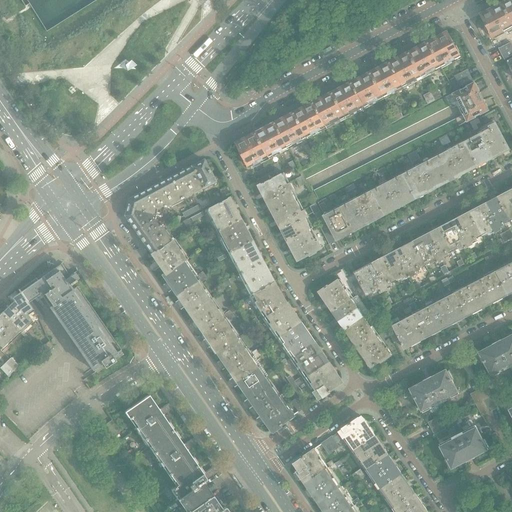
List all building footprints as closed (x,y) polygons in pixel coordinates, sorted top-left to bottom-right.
[(511,1),(511,2),(510,1),(509,0),(507,0),(501,3),(502,4),(511,23),(511,1)] [(511,27),(511,23),(502,4),(501,3),(481,14),(493,37),(511,27)] [(461,58),(447,32),(427,42),(441,68),(450,63),(461,58)] [(441,68),(427,42),(408,52),(421,78),(441,68)] [(502,54),(511,48),(511,46),(510,43),(499,49),(502,54)] [(505,59),(511,55),(511,48),(502,54),(505,59)] [(421,78),(408,52),(389,62),(402,88),(421,78)] [(402,88),(389,62),(370,72),(383,98),(402,88)] [(457,82),(470,75),(467,70),(454,76),(457,81),(457,82)] [(383,98),(370,72),(351,82),(364,108),(383,98)] [(460,87),(473,80),(470,75),(457,82),(460,87)] [(460,87),(457,82),(457,81),(450,85),(453,91),(460,87)] [(364,108),(351,82),(332,92),(345,117),(364,108)] [(489,110),(484,100),(480,93),(475,83),(454,94),(459,104),(462,111),(464,115),(468,122),(489,110)] [(442,97),(438,89),(431,92),(430,92),(432,96),(435,101),(442,97)] [(345,117),(332,92),(313,102),(326,127),(345,117)] [(459,104),(454,94),(453,93),(447,97),(451,106),(452,108),(459,104)] [(451,106),(447,97),(442,99),(447,108),(451,106)] [(447,108),(442,99),(437,102),(442,111),(447,108)] [(326,127),(313,102),(294,113),(307,138),(326,127)] [(442,111),(437,102),(433,104),(437,113),(442,111)] [(437,113),(433,104),(428,106),(433,115),(437,113)] [(400,114),(396,105),(393,107),(390,108),(390,109),(394,117),(400,114)] [(433,115),(428,106),(423,109),(428,118),(433,115)] [(428,118),(423,109),(419,111),(423,120),(428,118)] [(423,120),(419,111),(414,114),(419,122),(423,120)] [(307,138),(294,113),(275,123),(288,148),(307,138)] [(419,122),(414,114),(410,116),(414,125),(419,122)] [(414,125),(410,116),(405,119),(409,127),(414,125)] [(409,127),(405,119),(400,121),(405,130),(409,127)] [(459,126),(455,119),(451,122),(454,129),(459,126)] [(405,130),(400,121),(396,124),(400,132),(405,130)] [(454,129),(451,122),(446,124),(450,131),(454,129)] [(288,148),(275,123),(256,133),(269,158),(288,148)] [(400,132),(396,124),(391,126),(395,134),(400,132)] [(450,131),(446,124),(442,126),(445,133),(450,131)] [(509,149),(496,124),(480,132),(481,134),(494,158),(509,149)] [(395,134),(391,126),(386,128),(391,137),(395,134)] [(445,133),(442,126),(437,129),(441,136),(445,133)] [(391,137),(386,128),(382,131),(386,139),(391,137)] [(441,136),(437,129),(432,131),(436,138),(441,136)] [(386,139),(382,131),(377,133),(381,141),(386,139)] [(436,138),(432,131),(428,133),(432,141),(436,138)] [(250,168),(269,158),(256,133),(237,143),(250,168)] [(381,141),(377,133),(372,136),(377,144),(381,141)] [(432,141),(428,133),(423,136),(427,143),(432,141)] [(481,134),(466,142),(478,166),(494,158),(481,134)] [(377,144),(372,136),(368,138),(372,146),(377,144)] [(427,143),(423,136),(419,138),(423,145),(427,143)] [(372,146),(368,138),(363,141),(367,149),(372,146)] [(423,145),(419,138),(414,140),(418,148),(423,145)] [(418,148),(414,140),(410,142),(414,150),(418,148)] [(367,149),(363,141),(358,143),(363,151),(367,149)] [(414,150),(410,142),(405,145),(409,152),(414,150)] [(478,166),(466,142),(450,150),(463,174),(478,166)] [(310,143),(308,145),(315,159),(318,157),(315,153),(314,149),(310,143)] [(363,151),(358,143),(354,146),(358,153),(363,151)] [(409,152),(405,145),(401,147),(405,155),(409,152)] [(358,153),(354,146),(349,148),(353,156),(358,153)] [(405,155),(401,147),(396,149),(400,157),(405,155)] [(353,156),(349,148),(345,151),(348,158),(353,156)] [(400,157),(396,149),(392,151),(396,159),(400,157)] [(463,174),(450,150),(434,158),(447,182),(463,174)] [(348,158),(345,151),(340,153),(344,160),(348,158)] [(396,159),(392,151),(387,154),(391,162),(396,159)] [(344,160),(340,153),(335,155),(339,163),(344,160)] [(391,162),(387,154),(383,156),(387,164),(391,162)] [(339,163),(335,155),(331,158),(334,165),(339,163)] [(387,164),(383,156),(378,158),(382,166),(387,164)] [(334,165),(331,158),(326,160),(330,168),(334,165)] [(382,166),(378,158),(373,160),(378,169),(382,166)] [(447,182),(434,158),(419,166),(432,190),(447,182)] [(216,184),(209,172),(203,160),(197,164),(192,166),(203,188),(207,187),(208,188),(216,184)] [(330,168),(326,160),(321,163),(325,170),(330,168)] [(378,169),(373,160),(369,163),(373,171),(378,169)] [(283,174),(278,163),(274,165),(279,176),(283,174)] [(325,170),(321,163),(317,165),(320,172),(325,170)] [(373,171),(369,163),(364,165),(369,174),(373,171)] [(273,171),(276,177),(279,176),(274,165),(273,164),(258,172),(261,178),(273,171)] [(320,172),(317,165),(312,168),(316,175),(320,172)] [(369,174),(364,165),(360,167),(364,176),(369,174)] [(203,188),(192,166),(171,178),(182,200),(203,188)] [(432,190),(419,166),(403,174),(416,198),(432,190)] [(364,176),(360,167),(355,170),(360,178),(364,176)] [(316,175),(312,168),(307,170),(311,177),(316,175)] [(311,177),(307,170),(302,173),(306,180),(311,177)] [(360,178),(355,170),(351,172),(355,181),(360,178)] [(260,186),(276,177),(273,171),(261,178),(256,180),(260,186)] [(355,181),(351,172),(346,174),(351,183),(355,181)] [(278,190),(288,184),(283,174),(279,176),(276,177),(260,186),(268,202),(281,195),(278,190)] [(351,183),(346,174),(342,176),(346,185),(351,183)] [(416,198),(403,174),(388,183),(400,207),(416,198)] [(346,185),(342,176),(337,179),(342,188),(346,185)] [(182,200),(171,178),(144,191),(151,204),(154,204),(157,202),(158,204),(161,202),(164,208),(166,208),(182,200)] [(342,188),(337,179),(333,181),(337,190),(342,188)] [(337,190),(333,181),(328,183),(333,192),(337,190)] [(297,201),(292,190),(294,189),(291,183),(288,184),(278,190),(281,195),(268,202),(274,213),(297,201)] [(333,192),(328,183),(323,185),(328,195),(333,192)] [(400,207),(388,183),(372,191),(385,215),(400,207)] [(328,195),(323,185),(319,188),(324,197),(328,195)] [(324,197),(319,188),(314,190),(319,199),(324,197)] [(154,204),(151,204),(144,191),(129,199),(127,208),(157,215),(161,217),(164,208),(161,202),(158,204),(157,202),(154,204)] [(385,215),(372,191),(356,199),(369,223),(385,215)] [(511,196),(509,192),(499,198),(510,218),(511,217),(511,196)] [(240,219),(236,213),(229,198),(208,209),(219,230),(240,219)] [(510,218),(499,198),(481,207),(488,219),(493,230),(494,232),(501,228),(500,226),(505,224),(504,221),(510,218)] [(369,223),(356,199),(341,207),(354,231),(369,223)] [(293,217),(302,211),(297,201),(274,213),(283,230),(295,223),(293,217)] [(323,203),(319,205),(332,229),(337,240),(338,240),(340,238),(341,238),(346,235),(354,231),(341,207),(330,213),(325,203),(324,204),(324,203),(324,202),(323,203)] [(488,219),(481,207),(470,213),(481,233),(486,231),(487,233),(493,230),(488,219)] [(156,221),(157,215),(127,208),(125,216),(136,232),(147,224),(149,224),(151,228),(153,227),(155,230),(160,226),(158,226),(156,221)] [(311,228),(306,219),(305,216),(308,215),(305,210),(302,211),(293,217),(295,223),(283,230),(288,240),(309,229),(311,228)] [(202,212),(191,218),(192,222),(203,216),(202,213),(202,212)] [(481,233),(470,213),(453,222),(460,234),(465,245),(466,247),(472,244),(472,242),(477,239),(476,236),(481,233)] [(192,227),(188,220),(187,219),(183,222),(188,230),(192,227)] [(251,241),(248,234),(240,219),(219,230),(230,252),(251,241)] [(325,221),(320,224),(325,233),(330,244),(330,243),(335,241),(330,230),(325,221)] [(460,234),(453,222),(442,228),(453,248),(458,245),(460,248),(465,245),(460,234)] [(145,245),(165,231),(162,226),(160,226),(155,230),(153,227),(151,228),(149,224),(147,224),(136,232),(145,245)] [(453,248),(442,228),(424,237),(431,249),(437,260),(438,262),(444,258),(443,257),(448,254),(447,251),(453,248)] [(321,248),(318,241),(316,242),(309,229),(288,240),(299,260),(310,254),(311,255),(317,252),(316,251),(321,248)] [(511,233),(510,230),(501,235),(505,243),(506,243),(511,239),(511,233)] [(152,256),(172,242),(165,231),(145,245),(151,254),(152,256)] [(431,249),(424,237),(413,243),(424,263),(429,261),(431,263),(437,260),(431,249)] [(162,276),(188,259),(190,257),(177,238),(172,242),(152,256),(164,274),(162,275),(162,276)] [(262,262),(259,255),(251,241),(230,252),(241,273),(262,262)] [(424,263),(413,243),(396,252),(403,264),(408,275),(409,277),(416,273),(415,271),(420,269),(418,266),(424,263)] [(403,264),(396,252),(385,258),(396,278),(401,275),(403,278),(408,275),(403,264)] [(491,255),(488,257),(491,262),(492,264),(496,261),(492,254),(491,255)] [(396,278),(385,258),(375,263),(381,276),(387,286),(392,283),(391,281),(396,278)] [(176,296),(205,275),(202,272),(198,275),(188,259),(162,276),(176,296)] [(274,283),(270,276),(262,262),(241,273),(252,294),(273,284),(274,283)] [(511,262),(496,271),(508,295),(511,292),(511,262)] [(381,276),(375,263),(356,273),(360,279),(366,290),(367,293),(373,291),(374,293),(380,290),(381,292),(388,288),(387,286),(381,276)] [(122,354),(76,287),(73,283),(76,281),(75,280),(78,279),(74,273),(72,275),(71,275),(69,277),(66,273),(67,273),(61,264),(56,267),(55,266),(36,279),(20,290),(28,303),(35,298),(41,293),(42,295),(44,297),(72,337),(93,368),(96,372),(104,367),(105,368),(115,361),(114,360),(122,354)] [(508,295),(496,271),(475,282),(487,306),(493,302),(493,301),(501,297),(502,298),(508,295)] [(214,297),(203,282),(207,279),(205,275),(176,296),(189,314),(214,297)] [(352,299),(343,287),(345,285),(340,279),(329,287),(328,286),(320,292),(321,294),(321,296),(323,299),(324,299),(330,306),(329,308),(331,311),(333,311),(334,312),(352,299)] [(366,290),(360,279),(350,284),(357,296),(354,298),(356,300),(361,296),(359,295),(360,294),(360,295),(366,290)] [(487,306),(475,282),(455,293),(467,316),(473,313),(472,312),(481,308),(481,309),(487,306)] [(285,303),(282,298),(273,284),(252,294),(250,295),(251,296),(264,318),(285,303)] [(27,313),(33,309),(28,303),(20,290),(8,298),(9,300),(12,303),(1,313),(20,333),(29,324),(28,322),(31,319),(27,313)] [(467,316),(455,293),(434,304),(446,327),(452,324),(452,323),(460,318),(461,319),(467,316)] [(203,334),(231,314),(229,311),(225,314),(214,297),(189,314),(203,334)] [(365,318),(352,299),(334,312),(334,313),(333,314),(336,317),(337,317),(342,325),(342,326),(344,330),(346,329),(346,330),(365,318)] [(299,322),(295,317),(286,304),(285,304),(285,303),(264,318),(277,338),(298,323),(298,322),(299,322)] [(446,327),(434,304),(414,314),(426,338),(432,335),(431,334),(440,329),(441,330),(446,327)] [(20,333),(1,313),(0,314),(0,350),(1,352),(20,333)] [(241,337),(229,320),(234,317),(231,314),(203,334),(216,353),(241,337)] [(426,338),(414,314),(392,325),(394,329),(389,331),(395,343),(400,340),(405,349),(412,345),(411,344),(420,340),(420,341),(426,338)] [(249,328),(259,322),(256,318),(246,324),(249,328)] [(377,336),(365,318),(346,330),(347,331),(346,333),(348,336),(350,335),(355,343),(354,345),(357,348),(358,348),(359,349),(377,336)] [(312,342),(309,337),(300,323),(299,324),(298,323),(277,338),(291,358),(312,343),(311,342),(312,342)] [(511,335),(502,341),(502,340),(501,341),(497,342),(510,367),(511,366),(511,335)] [(392,355),(387,348),(386,349),(377,336),(359,349),(360,350),(359,351),(361,355),(363,354),(368,362),(367,363),(369,366),(371,366),(372,367),(381,361),(382,362),(392,355)] [(229,373),(258,353),(256,349),(251,352),(241,337),(216,353),(229,373)] [(54,348),(52,346),(49,341),(41,347),(46,354),(54,348)] [(510,367),(497,342),(494,344),(493,345),(480,352),(481,354),(479,355),(483,363),(485,362),(491,375),(505,367),(506,370),(510,367)] [(326,362),(323,356),(314,343),(313,344),(312,343),(291,358),(305,378),(326,363),(325,362),(326,362)] [(267,375),(256,359),(260,356),(258,353),(229,373),(243,392),(267,375)] [(20,367),(15,362),(11,358),(6,363),(14,372),(20,367)] [(14,372),(6,363),(0,368),(8,378),(14,372)] [(340,381),(336,376),(327,363),(326,364),(326,363),(305,378),(314,391),(312,392),(317,399),(339,384),(338,382),(340,381)] [(432,377),(428,379),(441,404),(443,407),(444,409),(448,407),(449,407),(446,401),(445,399),(458,392),(452,380),(453,379),(449,371),(448,372),(447,370),(433,377),(432,377)] [(256,412),(285,392),(282,389),(278,392),(267,375),(243,392),(256,412)] [(412,391),(410,391),(414,399),(416,399),(422,411),(430,407),(433,413),(440,409),(443,407),(441,404),(428,379),(425,381),(424,381),(424,382),(411,389),(412,391)] [(492,397),(486,386),(480,389),(486,400),(492,397)] [(480,389),(476,391),(482,402),(486,400),(480,389)] [(482,402),(476,391),(471,394),(477,405),(482,402)] [(294,415),(282,398),(287,395),(285,392),(256,412),(270,431),(271,430),(294,415)] [(141,430),(170,409),(167,405),(160,409),(159,410),(149,395),(124,412),(130,419),(131,418),(132,419),(133,418),(138,426),(134,429),(136,433),(141,430)] [(497,408),(492,397),(486,400),(492,411),(497,408)] [(303,408),(296,399),(291,402),(298,412),(303,408)] [(486,400),(482,402),(488,413),(492,411),(486,400)] [(488,413),(482,402),(477,405),(482,416),(488,413)] [(173,428),(169,422),(168,423),(163,416),(165,415),(164,415),(171,410),(170,409),(141,430),(146,437),(145,438),(146,439),(147,439),(152,445),(173,430),(172,429),(173,428)] [(375,436),(366,422),(362,417),(360,418),(359,418),(339,432),(353,450),(375,436)] [(442,423),(439,418),(429,423),(431,428),(442,423)] [(119,430),(112,421),(108,424),(114,434),(119,430)] [(445,429),(442,423),(431,428),(435,435),(445,429)] [(114,434),(108,424),(101,428),(108,438),(114,434)] [(487,448),(489,447),(485,439),(483,440),(476,427),(463,434),(462,432),(458,435),(471,460),(474,458),(475,457),(488,450),(487,448)] [(159,467),(193,443),(191,440),(185,444),(184,444),(183,445),(178,438),(180,437),(176,431),(174,432),(173,430),(152,445),(156,451),(155,452),(156,454),(157,453),(163,461),(158,464),(159,467)] [(471,460),(458,435),(453,438),(454,439),(441,446),(447,459),(446,460),(450,468),(451,467),(452,469),(466,462),(467,462),(471,460)] [(389,455),(380,443),(375,436),(353,450),(368,469),(389,455)] [(340,447),(332,437),(328,440),(337,452),(341,450),(339,448),(340,447)] [(337,452),(328,440),(322,444),(330,454),(334,451),(335,453),(337,452)] [(197,465),(196,464),(197,463),(193,457),(192,458),(187,451),(189,450),(188,450),(195,445),(193,443),(159,467),(160,468),(165,465),(170,471),(169,472),(170,474),(171,473),(175,479),(197,465)] [(306,483),(334,464),(332,460),(327,464),(315,449),(294,463),(298,470),(297,472),(298,472),(306,483)] [(402,474),(397,467),(389,455),(368,469),(382,488),(402,474)] [(342,486),(332,471),(337,468),(334,464),(306,483),(314,495),(319,502),(342,486)] [(204,482),(203,481),(206,480),(215,474),(211,469),(203,474),(203,473),(204,472),(200,467),(199,467),(197,465),(175,479),(178,483),(175,485),(175,484),(172,486),(175,491),(174,491),(175,493),(176,492),(180,498),(203,482),(204,482)] [(415,493),(411,488),(402,474),(382,488),(395,507),(415,493)] [(189,511),(212,495),(203,482),(180,498),(189,511)] [(325,511),(345,511),(360,502),(358,498),(353,502),(342,486),(319,502),(325,511)] [(427,511),(423,505),(415,493),(395,507),(398,511),(427,511)] [(229,511),(228,511),(226,507),(225,508),(225,507),(222,509),(222,508),(221,508),(212,495),(189,511),(229,511)] [(360,511),(358,509),(363,505),(360,502),(345,511),(360,511)]
